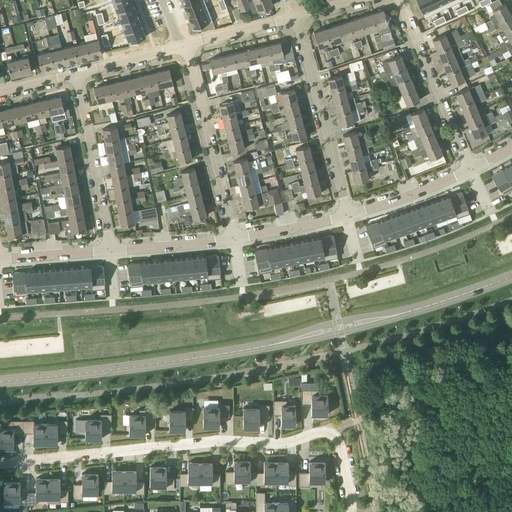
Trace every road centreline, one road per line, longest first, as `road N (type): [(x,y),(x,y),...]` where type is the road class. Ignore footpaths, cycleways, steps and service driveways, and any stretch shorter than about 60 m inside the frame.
road 1 (motorway): [(511,243),(378,289),(258,318),(0,351)]
road 2 (motorway): [(0,376),(261,342),(392,311),(511,270)]
road 3 (tertiary): [(0,383),(255,349),(511,277)]
road 4 (residential): [(330,433),(0,464)]
road 5 (residential): [(348,216),(295,18)]
road 6 (residential): [(234,240),(184,47)]
road 7 (residential): [(472,171),(398,0)]
road 8 (residential): [(110,252),(76,75)]
road 9 (track): [(349,406),(432,385),(511,343)]
road 10 (residential): [(348,216),(472,171)]
road 11 (residential): [(110,252),(234,240)]
